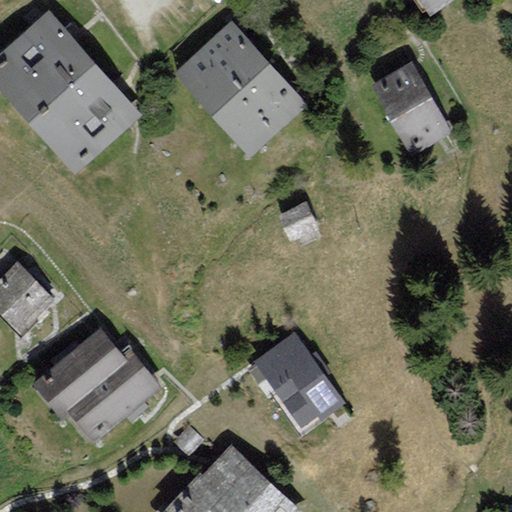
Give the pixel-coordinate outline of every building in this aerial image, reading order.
[(415,0),(424,15),(448,0),(415,0)] [(39,11),(0,46),(0,98),(65,171),(131,112),(39,11)] [(299,105),(225,27),(169,79),(243,157),(299,105)] [(406,62),(364,83),(402,157),(444,135),(406,62)] [(312,229),(301,204),(273,216),(284,241),(312,229)] [(0,271),(0,322),(9,333),(51,295),(16,257),(0,271)] [(92,331),(23,384),(53,427),(60,422),(82,446),(155,391),(119,345),(110,354),(92,331)] [(290,337),(249,365),(254,370),(245,377),(263,404),(270,398),(298,440),(341,409),(321,382),(327,377),(311,353),(305,358),(290,337)] [(188,429),(173,445),(188,460),(204,444),(188,429)] [(291,511),(228,449),(158,511),(291,511)]
